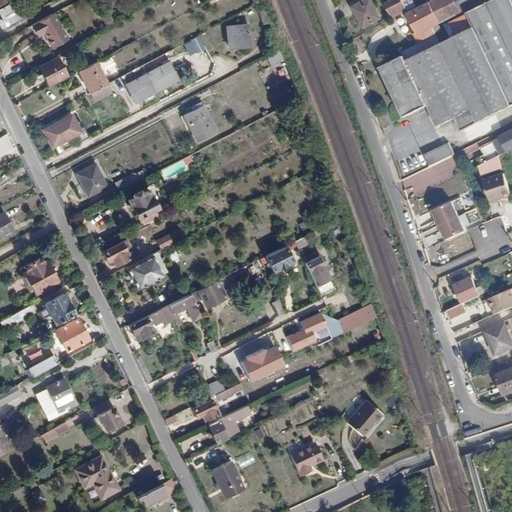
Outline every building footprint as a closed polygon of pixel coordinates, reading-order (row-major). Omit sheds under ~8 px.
[(0,0),(0,30),(19,20),(10,4),(12,3),(10,0),(0,0)] [(364,0),(352,6),(363,28),(384,16),(376,0),(364,0)] [(398,0),(390,4),(396,17),(411,9),(409,4),(403,7),(399,0),(398,0)] [(419,39),(439,28),(437,24),(482,0),(433,0),(407,14),(416,32),(419,39)] [(441,26),(442,27),(468,13),(494,0),(487,0),(464,12),(464,14),(441,26)] [(511,0),(494,0),(468,13),(511,104),(511,8),(511,7),(511,6),(511,0)] [(279,50),(261,2),(253,6),(271,54),(279,50)] [(476,123),(511,104),(468,13),(442,27),(448,40),(438,45),(433,36),(398,54),(400,58),(377,69),(402,118),(424,106),(435,127),(470,110),(476,123)] [(51,14),(31,25),(37,36),(42,34),(50,49),(65,41),(51,14)] [(228,46),(250,44),(248,26),(226,27),(228,46)] [(439,28),(419,39),(420,40),(440,30),(439,28)] [(196,48),(201,45),(196,36),(191,38),(196,48)] [(65,75),(56,57),(38,67),(48,85),(65,75)] [(100,60),(103,73),(114,70),(111,57),(100,60)] [(88,93),(106,84),(95,62),(77,71),(88,93)] [(143,76),(152,92),(176,80),(167,63),(143,76)] [(132,102),(152,92),(143,76),(124,86),(132,102)] [(107,83),(106,84),(88,93),(93,103),(112,93),(107,83)] [(196,141),(215,132),(201,105),(182,115),(196,141)] [(65,117),(74,135),(79,133),(70,115),(65,117)] [(51,147),(74,135),(65,117),(42,130),(51,147)] [(511,135),(511,133),(500,138),(508,153),(511,150),(511,135)] [(487,163),(508,153),(500,138),(480,148),(487,163)] [(430,166),(455,154),(451,146),(426,158),(430,166)] [(182,158),(168,166),(173,176),(187,169),(184,164),(192,159),(190,154),(182,158)] [(75,174),(86,196),(105,187),(93,165),(75,174)] [(511,188),(504,173),(484,183),(495,204),(502,201),(502,200),(511,194),(511,188)] [(113,184),(117,192),(136,182),(132,174),(113,184)] [(136,218),(156,208),(146,189),(138,193),(137,192),(129,196),(130,197),(126,200),(135,218),(136,218)] [(462,198),(453,202),(464,227),(473,223),(462,198)] [(464,227),(453,202),(434,210),(439,222),(442,221),(445,227),(442,228),(447,240),(466,232),(464,227)] [(141,227),(160,217),(156,208),(136,218),(141,227)] [(0,214),(0,235),(11,229),(2,213),(0,214)] [(129,240),(144,232),(141,227),(127,235),(129,240)] [(292,241),(296,248),(306,244),(302,236),(292,241)] [(121,241),(102,251),(106,260),(111,258),(115,264),(129,256),(121,241)] [(292,262),(284,245),(264,256),(272,271),(292,262)] [(168,271),(158,250),(154,252),(152,253),(163,274),(168,271)] [(136,287),(163,274),(152,253),(126,267),(136,287)] [(314,284),(327,277),(321,264),(323,263),(319,256),(307,261),(303,263),(314,284)] [(24,273),(36,293),(57,282),(46,261),(24,273)] [(314,284),(319,293),(332,287),(327,277),(314,284)] [(462,303),(479,296),(471,277),(454,285),(462,303)] [(216,280),(196,290),(209,314),(228,305),(216,280)] [(151,299),(156,310),(167,305),(177,299),(172,288),(151,299)] [(486,300),(493,315),(511,306),(511,296),(509,289),(486,300)] [(49,314),(55,323),(75,312),(64,293),(44,303),(46,307),(38,311),(42,317),(49,314)] [(173,317),(180,331),(183,329),(174,310),(185,305),(193,319),(199,316),(189,294),(177,299),(167,305),(173,317)] [(277,314),(284,311),(278,299),(270,302),(277,314)] [(449,320),(466,312),(461,302),(445,311),(449,320)] [(371,303),(337,320),(343,331),(375,316),(371,303)] [(33,312),(29,304),(11,314),(15,321),(33,312)] [(146,315),(129,323),(137,339),(153,331),(149,322),(153,321),(154,323),(163,318),(165,322),(173,318),(167,305),(156,310),(155,311),(146,315)] [(316,329),(326,325),(319,313),(319,312),(310,316),(316,329)] [(343,331),(337,320),(319,313),(326,325),(332,337),(343,331)] [(55,333),(65,351),(88,338),(78,321),(55,333)] [(483,332),(493,354),(511,346),(511,344),(503,324),(483,332)] [(45,332),(25,343),(23,344),(26,349),(47,337),(45,332)] [(210,353),(216,350),(211,339),(205,342),(210,353)] [(24,354),(28,364),(48,354),(44,345),(24,354)] [(283,361),(275,346),(264,352),(262,349),(245,357),(246,360),(240,363),(252,387),(287,370),(283,361)] [(189,350),(194,361),(198,359),(193,349),(189,350)] [(31,376),(56,362),(52,354),(27,368),(31,376)] [(140,358),(135,360),(136,361),(140,369),(147,384),(152,381),(140,358)] [(511,367),(495,375),(504,395),(511,391),(511,367)] [(68,373),(70,378),(81,373),(78,368),(68,373)] [(214,395),(227,389),(221,377),(206,385),(208,388),(212,396),(214,395)] [(63,379),(45,388),(57,413),(69,406),(65,398),(71,395),(63,379)] [(235,391),(243,387),(240,382),(234,385),(233,386),(235,391)] [(19,393),(15,385),(0,392),(0,402),(0,403),(19,393)] [(217,401),(235,391),(233,386),(227,389),(214,395),(217,401)] [(194,404),(212,396),(208,388),(191,397),(194,404)] [(347,421),(362,434),(374,421),(376,422),(383,414),(366,399),(347,421)] [(204,421),(217,414),(210,400),(193,409),(197,417),(201,415),(204,421)] [(253,401),(251,402),(237,409),(239,413),(255,405),(253,401)] [(106,431),(120,424),(111,406),(94,415),(98,422),(100,421),(106,431)] [(237,409),(223,416),(226,420),(239,413),(237,409)] [(166,425),(176,421),(173,414),(163,419),(166,425)] [(217,419),(207,424),(216,442),(226,437),(223,429),(226,428),(224,424),(221,426),(217,419)] [(62,421),(38,434),(41,441),(65,428),(62,421)] [(289,454),(299,476),(311,470),(308,464),(321,458),(314,442),(289,454)] [(92,483),(99,498),(117,489),(100,455),(74,469),(83,487),(92,483)] [(229,460),(211,469),(224,498),(243,489),(229,460)] [(176,489),(170,478),(159,483),(160,484),(145,492),(135,498),(136,501),(139,499),(143,507),(167,495),(166,494),(176,489)] [(17,498),(25,493),(21,486),(13,490),(17,498)]
